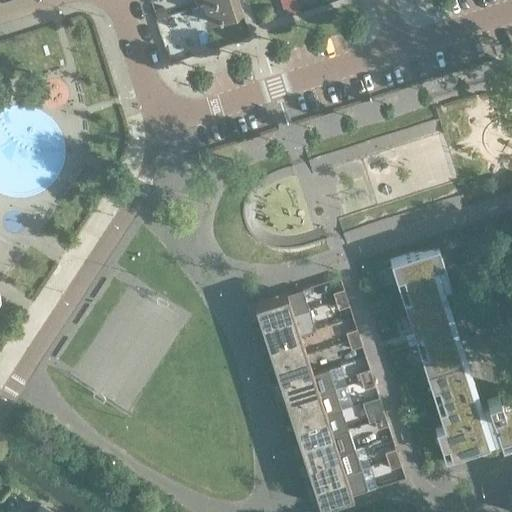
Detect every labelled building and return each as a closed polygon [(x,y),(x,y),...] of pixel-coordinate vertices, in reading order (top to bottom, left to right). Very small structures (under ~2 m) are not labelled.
[(242,10),(238,0),(208,0),(202,2),(208,21),(242,10)] [(283,0),(288,13),(302,8),(299,0),(283,0)] [(420,121),(356,144),(360,156),(424,132),(420,121)] [(446,271),(437,243),(389,259),(398,286),(446,271)] [(447,301),(443,286),(449,284),(449,285),(450,284),(446,271),(398,286),(407,314),(447,301)] [(346,296),(343,287),(332,291),(335,299),(346,296)] [(293,313),(286,292),(253,303),(260,324),(293,313)] [(349,304),(346,296),(335,299),(337,308),(349,304)] [(456,329),(447,301),(407,314),(416,342),(456,329)] [(296,310),(302,329),(315,325),(309,306),(296,310)] [(300,333),(293,313),(260,324),(267,344),(300,333)] [(359,336),(356,327),(345,331),(348,339),(359,336)] [(465,356),(456,329),(416,342),(425,369),(465,356)] [(306,353),(300,333),(267,344),(273,364),(306,353)] [(362,344),(359,336),(348,339),(351,348),(362,344)] [(313,373),(306,353),(273,364),(280,384),(313,373)] [(474,384),(465,356),(425,369),(434,397),(474,384)] [(372,376),(369,367),(358,371),(361,379),(372,376)] [(319,393),(313,373),(280,384),(286,404),(319,393)] [(375,384),(372,376),(361,379),(363,388),(375,384)] [(483,411),(480,403),(474,384),(434,397),(442,425),(483,411)] [(511,441),(511,391),(486,399),(487,401),(480,403),(483,411),(492,439),(500,437),(502,445),(511,441)] [(326,413),(319,393),(286,404),(293,424),(326,413)] [(385,416),(382,407),(371,411),(374,419),(385,416)] [(492,439),(483,411),(442,425),(434,427),(444,457),(488,443),(487,441),(492,439)] [(332,433),(326,413),(293,424),(299,443),(332,433)] [(388,424),(385,416),(374,419),(376,427),(388,424)] [(339,453),(332,433),(299,443),(306,464),(339,453)] [(398,455),(395,447),(384,451),(387,459),(398,455)] [(345,472),(339,453),(306,464),(312,483),(345,472)] [(401,464),(398,455),(387,459),(389,467),(401,464)] [(352,494),(345,472),(312,483),(319,504),(352,494)] [(53,511),(40,503),(34,511),(53,511)]
